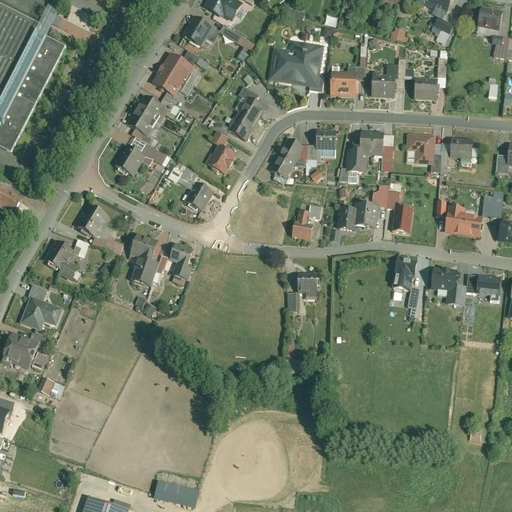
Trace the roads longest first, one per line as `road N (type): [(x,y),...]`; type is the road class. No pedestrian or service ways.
road 1 (residential): [(217,238),(277,129),(293,118),(511,125)]
road 2 (residential): [(217,238),(331,252),(386,245),(511,263)]
road 3 (residential): [(77,176),(184,0)]
road 4 (residential): [(0,316),(77,176)]
road 5 (residential): [(77,176),(166,222),(217,238)]
